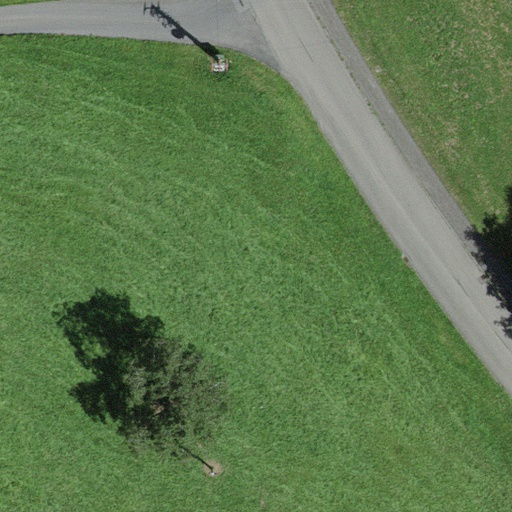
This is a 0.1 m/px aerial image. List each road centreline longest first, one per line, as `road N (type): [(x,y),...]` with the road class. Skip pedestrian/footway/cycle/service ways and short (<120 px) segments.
road 1 (residential): [(289,21),(363,156),(511,351)]
road 2 (unclassified): [(0,18),(92,10),(289,21)]
